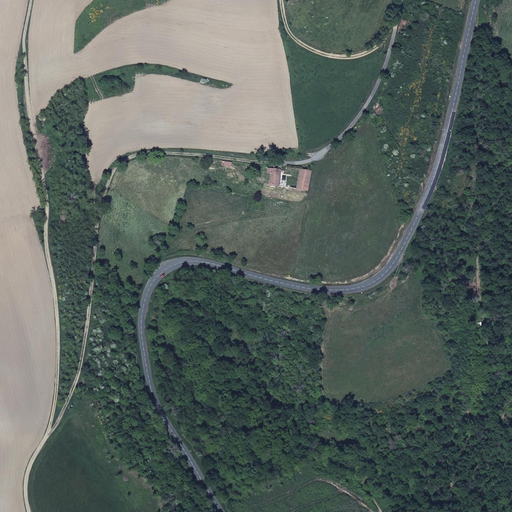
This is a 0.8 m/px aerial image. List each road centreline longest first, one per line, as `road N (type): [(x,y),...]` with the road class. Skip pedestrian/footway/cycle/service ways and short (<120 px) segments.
road 1 (secondary): [(216,511),(152,393),(141,325),(149,289),(188,262),(324,290),(353,289),(383,275),(432,185),(478,0)]
road 2 (track): [(472,19),(491,151),(481,219),(494,356),(449,434),(362,489),(378,511)]
road 3 (track): [(48,431),(66,406),(84,332),(97,204),(109,172),(122,158),(148,153),(279,161)]
road 4 (unclassified): [(279,161),(307,161),(331,149),(356,121),(380,81),(401,0)]
